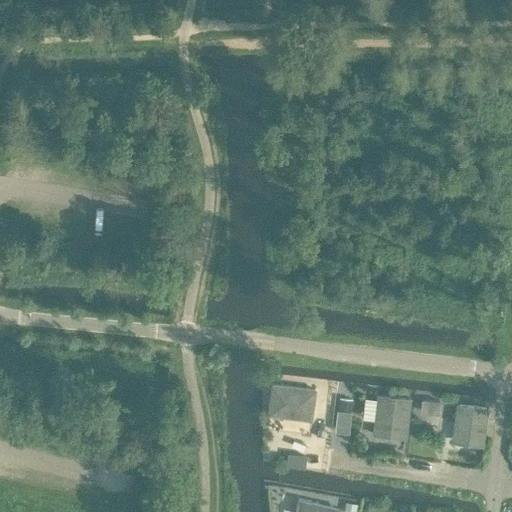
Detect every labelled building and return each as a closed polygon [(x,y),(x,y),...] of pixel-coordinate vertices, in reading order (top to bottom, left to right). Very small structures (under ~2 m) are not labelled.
[(269,413),(312,418),(315,388),(273,383),(269,413)] [(388,432),(405,434),(409,397),(380,394),(377,418),(375,418),(374,432),(388,434),(388,432)] [(339,406),(350,407),(351,398),(340,397),(339,406)] [(439,400),(428,399),(426,410),(438,411),(438,407),(439,400)] [(468,435),(482,437),(486,406),(459,403),(457,421),(455,420),(453,435),(468,437),(468,435)] [(306,456),(288,454),(287,465),(304,468),(306,456)] [(297,511),(338,511),(339,507),(311,501),(311,500),(299,497),(296,509),(298,510),(297,511)]
